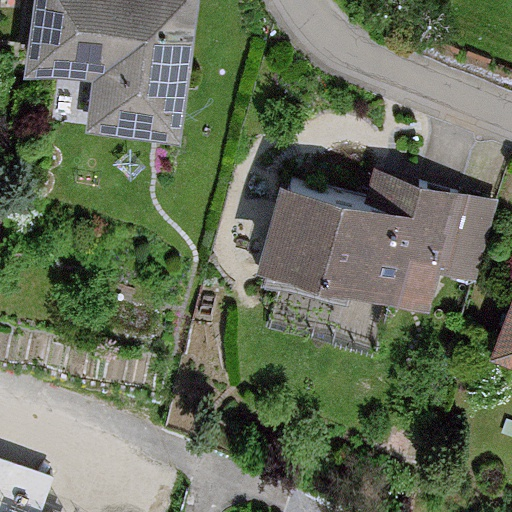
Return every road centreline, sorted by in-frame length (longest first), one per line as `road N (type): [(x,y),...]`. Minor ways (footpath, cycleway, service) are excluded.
road 1 (residential): [(0,393),(70,408),(286,511)]
road 2 (residential): [(299,0),(338,49),(511,118)]
